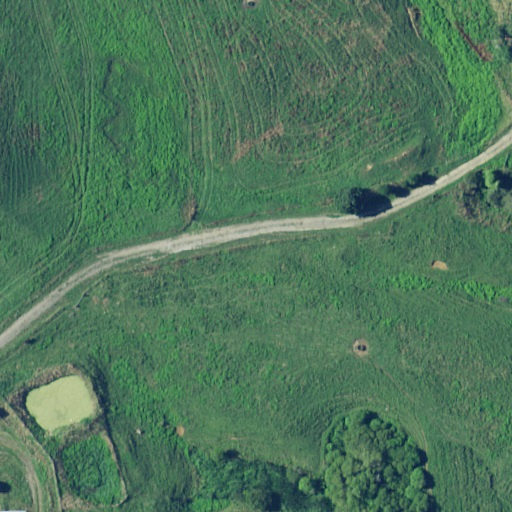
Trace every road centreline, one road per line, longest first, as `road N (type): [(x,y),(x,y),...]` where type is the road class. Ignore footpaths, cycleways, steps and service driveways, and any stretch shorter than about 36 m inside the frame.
road 1 (track): [(511,137),(414,204),(282,214),(106,243),(0,331)]
road 2 (track): [(0,399),(62,480),(50,511)]
